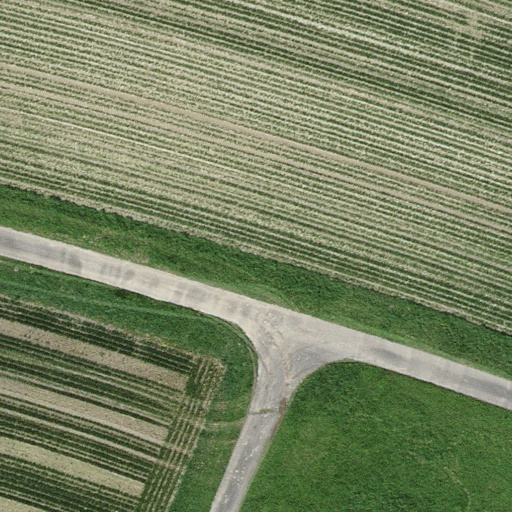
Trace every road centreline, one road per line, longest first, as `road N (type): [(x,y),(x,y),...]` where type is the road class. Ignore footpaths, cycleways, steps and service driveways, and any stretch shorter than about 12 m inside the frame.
road 1 (track): [(0,241),(297,324),(511,396)]
road 2 (track): [(223,511),(297,324)]
